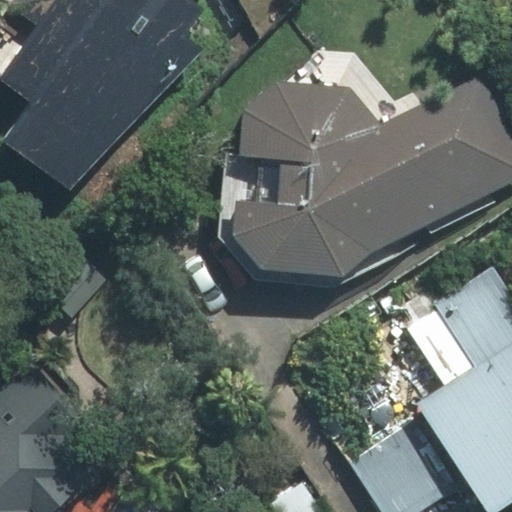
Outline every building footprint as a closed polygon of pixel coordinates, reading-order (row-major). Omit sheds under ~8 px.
[(33,0),(26,6),(0,62),(0,157),(54,188),(171,69),(174,10),(195,0),(33,0)] [(201,202),(201,237),(231,274),(318,277),(511,174),(511,158),(467,73),(364,128),(331,88),(253,80),(211,120),(201,202)] [(55,320),(93,283),(52,241),(14,279),(55,320)] [(500,511),(511,504),(511,336),(470,276),(395,327),(439,391),(398,419),(462,511),(500,511)] [(49,511),(99,470),(13,369),(0,380),(0,511),(49,511)] [(113,511),(184,511),(160,459),(113,511)]
